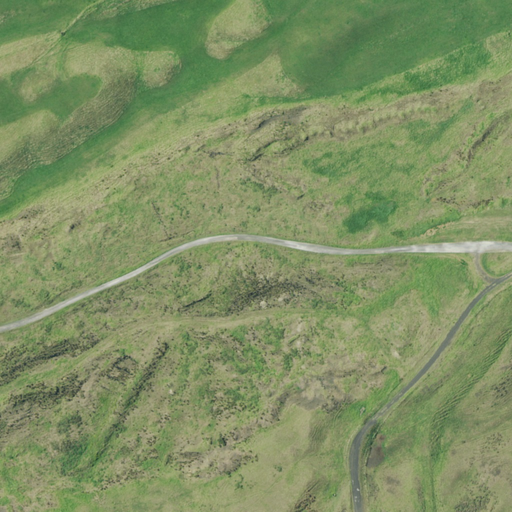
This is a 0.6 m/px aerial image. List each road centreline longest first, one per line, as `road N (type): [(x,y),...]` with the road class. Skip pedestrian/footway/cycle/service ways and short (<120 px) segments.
road 1 (track): [(0,333),(188,248),(239,241),(329,255),(511,248)]
road 2 (track): [(357,511),(352,448),(482,297),(511,276)]
